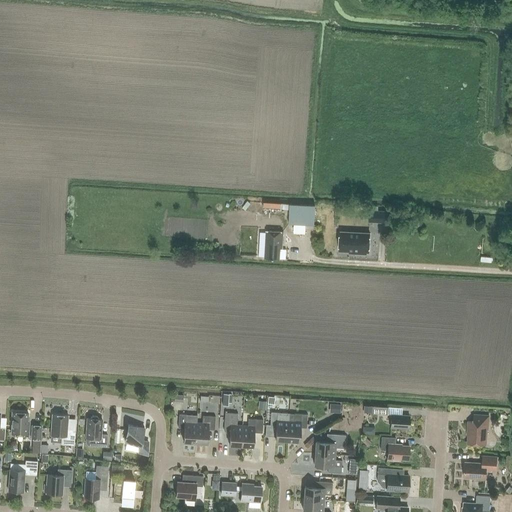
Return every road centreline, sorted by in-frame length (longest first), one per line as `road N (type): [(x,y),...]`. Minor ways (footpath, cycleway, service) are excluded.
road 1 (residential): [(159,461),(160,427),(150,410),(0,392)]
road 2 (track): [(310,255),(511,272)]
road 3 (residential): [(282,511),(284,471),(159,461)]
